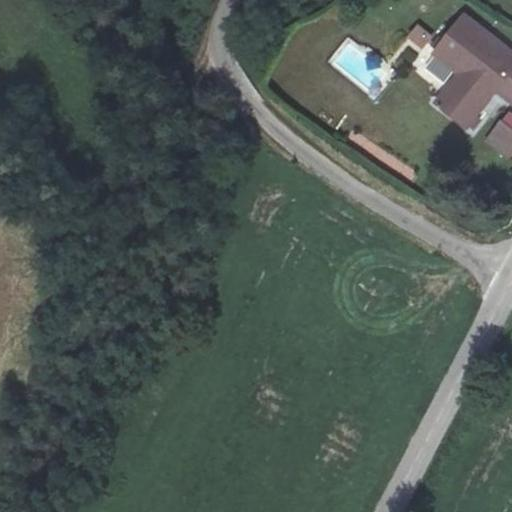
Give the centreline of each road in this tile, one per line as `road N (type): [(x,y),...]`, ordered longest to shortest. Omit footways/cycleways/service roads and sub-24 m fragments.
road 1 (unclassified): [(233,0),(218,52),(246,99),(307,159),(510,277)]
road 2 (tertiary): [(386,511),(510,277)]
